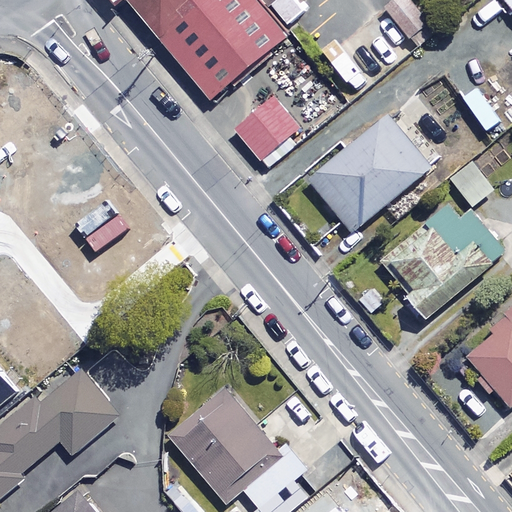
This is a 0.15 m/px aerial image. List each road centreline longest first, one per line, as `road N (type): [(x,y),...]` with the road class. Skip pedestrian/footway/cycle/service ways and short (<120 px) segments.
road 1 (tertiary): [(130,104),(467,511)]
road 2 (tertiary): [(130,104),(7,11)]
